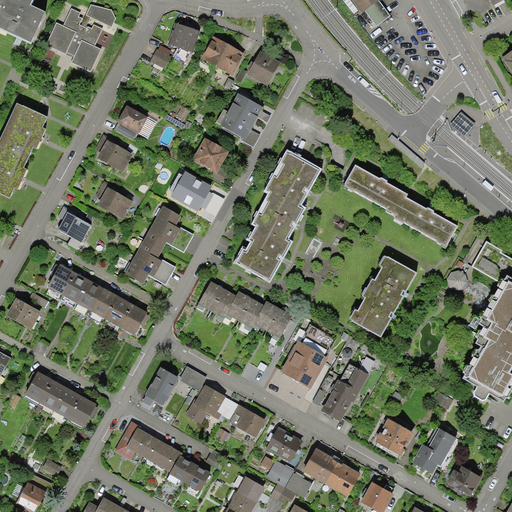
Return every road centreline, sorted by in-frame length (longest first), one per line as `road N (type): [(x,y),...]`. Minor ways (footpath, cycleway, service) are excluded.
road 1 (residential): [(153,333),(468,511)]
road 2 (residential): [(160,0),(0,292)]
road 3 (residential): [(153,333),(318,44)]
road 4 (residential): [(84,464),(153,333)]
road 5 (residential): [(410,136),(511,220)]
road 6 (residential): [(318,44),(410,136)]
